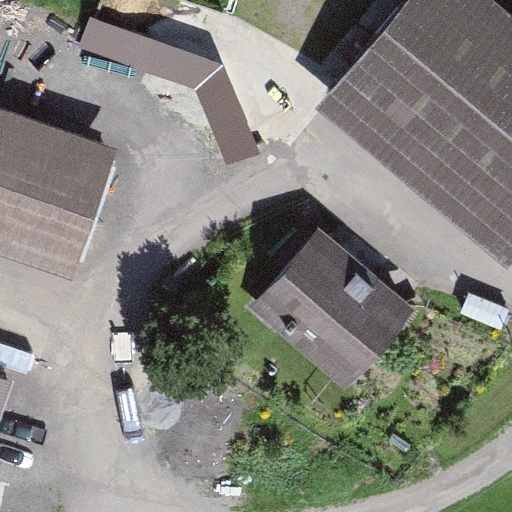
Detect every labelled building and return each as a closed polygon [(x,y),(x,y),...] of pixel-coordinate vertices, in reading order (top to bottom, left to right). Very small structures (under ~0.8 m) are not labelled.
[(511,25),(477,0),(376,0),(296,93),(496,260),(511,241),(511,25)] [(93,10),(80,49),(201,91),(214,52),(93,10)] [(230,67),(197,81),(230,157),(262,143),(230,67)] [(103,147),(0,112),(0,249),(61,271),(103,147)] [(307,222),(236,308),(343,398),(414,312),(307,222)]
